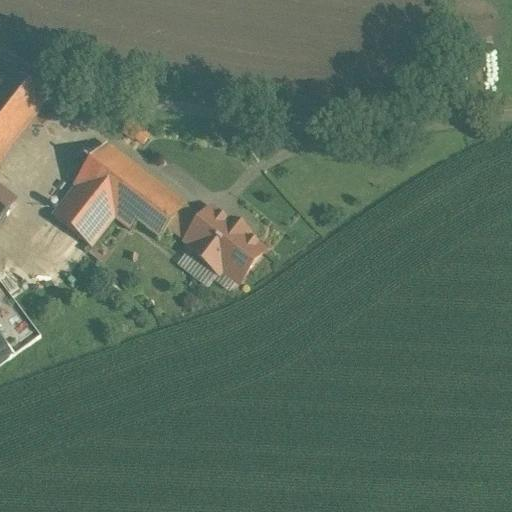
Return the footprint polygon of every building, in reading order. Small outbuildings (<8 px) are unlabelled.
[(481,63),(451,65),(454,111),(484,109),(481,63)] [(0,64),(0,163),(47,101),(0,64)] [(108,147),(74,189),(76,191),(53,220),(91,250),(116,220),(132,233),(139,224),(173,251),(199,217),(108,147)] [(0,235),(20,210),(0,193),(0,235)] [(212,213),(188,245),(193,249),(189,254),(219,277),(223,272),(240,285),(264,254),(246,239),(248,237),(232,225),(230,228),(212,213)]
